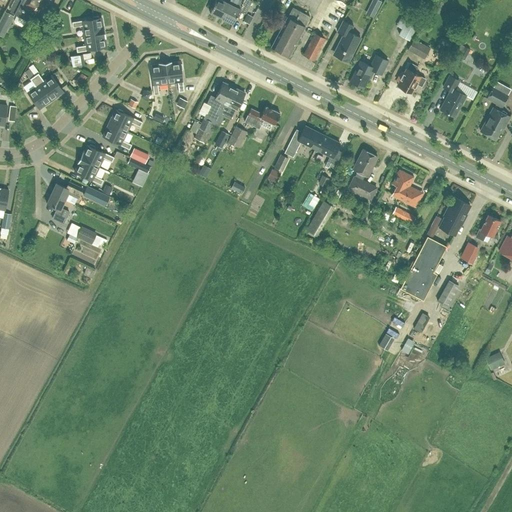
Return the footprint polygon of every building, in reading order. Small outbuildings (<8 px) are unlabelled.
[(13,0),(10,9),(11,10),(10,12),(14,14),(16,15),(13,21),(14,23),(21,26),(23,25),(26,19),(26,20),(31,10),(35,13),(37,10),(43,13),(49,0),(13,0)] [(221,18),(228,3),(223,0),(215,0),(209,12),(221,18)] [(229,0),(228,3),(221,18),(232,23),(239,10),(245,13),(252,1),(250,0),(229,0)] [(374,17),(382,1),(378,0),(373,0),(367,14),(374,17)] [(439,14),(444,2),(439,0),(435,0),(430,9),(439,14)] [(304,26),(310,16),(292,7),(287,17),(287,16),(285,21),(282,20),(279,25),(282,26),(271,46),(282,52),(282,53),(287,56),(287,55),(289,56),(305,26),(304,26)] [(0,35),(3,37),(14,16),(4,11),(0,19),(0,35)] [(246,15),(243,20),(248,24),(252,18),(246,15)] [(84,35),(104,32),(101,17),(99,18),(98,16),(92,17),(93,18),(82,20),(72,22),(72,27),(82,25),(84,35)] [(398,34),(409,40),(417,25),(406,19),(398,34)] [(348,61),(360,37),(350,32),(353,25),(343,20),(337,31),(343,34),(337,47),(338,48),(335,55),(348,61)] [(104,32),(84,35),(85,45),(76,46),(77,52),(87,50),(106,47),(104,32)] [(321,37),(314,33),(303,54),(314,60),(325,39),(326,36),(323,34),(321,37)] [(424,59),(430,47),(413,38),(407,50),(424,59)] [(50,55),(52,46),(40,44),(38,50),(50,55)] [(470,49),(464,46),(458,57),(464,60),(470,49)] [(82,54),(70,56),(72,67),(84,64),(82,54)] [(381,74),(388,60),(376,54),(370,66),(360,60),(350,81),(363,88),(368,77),(370,78),(374,70),(381,74)] [(165,63),(167,83),(177,82),(178,91),(184,91),(183,80),(182,80),(181,70),(182,69),(182,63),(180,63),(180,61),(165,63)] [(414,72),(417,66),(409,62),(406,68),(403,72),(401,71),(396,80),(399,81),(397,84),(411,92),(416,83),(421,86),(425,79),(420,76),(414,72)] [(158,84),(167,83),(165,63),(150,65),(153,84),(152,84),(153,94),(159,94),(158,84)] [(34,75),(51,100),(63,91),(51,75),(43,80),(38,73),(34,75)] [(82,73),(78,78),(83,82),(87,77),(82,73)] [(51,100),(34,75),(30,78),(35,86),(27,92),(39,109),(51,100)] [(454,116),(465,95),(454,89),(459,80),(449,75),(443,86),(450,90),(440,109),(454,116)] [(224,115),(221,114),(233,88),(222,82),(214,98),(210,95),(206,103),(211,106),(207,114),(206,114),(194,137),(206,143),(214,127),(217,128),(220,123),(223,115),(224,115)] [(502,106),(508,95),(492,87),(486,98),(496,103),(494,107),(493,107),(480,130),(495,139),(503,125),(504,126),(510,116),(498,110),(501,106),(502,106)] [(221,114),(224,115),(223,115),(225,116),(230,105),(237,109),(245,93),(233,88),(221,114)] [(183,95),(180,103),(188,106),(191,98),(183,95)] [(274,124),(280,113),(265,106),(261,114),(250,108),(244,121),(259,128),(263,119),(274,124)] [(109,122),(127,131),(131,122),(140,126),(142,121),(133,117),(122,113),(123,111),(118,109),(117,110),(115,109),(109,122)] [(120,144),(129,149),(131,144),(123,140),(127,131),(109,122),(102,136),(120,144)] [(315,148),(322,134),(305,125),(302,132),(296,129),(284,152),(293,156),(300,141),(315,148)] [(247,131),(236,126),(227,142),(239,147),(247,131)] [(214,144),(221,148),(229,134),(222,130),(214,144)] [(322,134),(315,148),(329,156),(325,165),(333,169),(342,152),(336,149),(339,142),(322,134)] [(80,158),(99,166),(103,158),(112,162),(114,157),(105,152),(104,153),(94,148),(95,146),(90,144),(89,145),(87,144),(80,158)] [(130,156),(145,163),(148,156),(134,149),(130,156)] [(367,176),(377,156),(363,149),(353,169),(357,171),(354,176),(348,187),(370,198),(376,187),(362,180),(364,175),(367,176)] [(281,170),(287,158),(281,154),(274,167),(281,170)] [(147,172),(150,167),(130,157),(127,163),(147,172)] [(99,166),(80,158),(74,171),(92,180),(101,184),(103,179),(95,175),(99,166)] [(203,167),(199,174),(205,177),(209,171),(203,167)] [(279,172),(272,168),(267,178),(274,182),(279,172)] [(415,206),(417,202),(422,192),(415,189),(409,185),(413,176),(399,169),(395,177),(397,178),(394,184),(396,185),(391,194),(415,206)] [(322,175),(318,184),(326,187),(330,179),(322,175)] [(51,193),(64,199),(74,203),(77,197),(82,187),(68,181),(66,187),(56,183),(51,193)] [(235,182),(231,188),(241,194),(245,187),(235,182)] [(86,189),(83,195),(99,202),(101,196),(102,194),(87,187),(86,189)] [(0,188),(0,208),(4,210),(8,190),(0,188)] [(61,207),(64,199),(51,193),(46,203),(57,208),(52,217),(63,222),(68,211),(61,207)] [(319,198),(314,195),(308,204),(314,207),(319,198)] [(469,205),(454,197),(451,204),(449,204),(443,216),(444,216),(439,226),(454,234),(459,224),(462,219),(463,220),(466,214),(465,213),(469,205)] [(317,235),(334,207),(323,200),(306,229),(317,235)] [(412,224),(416,216),(396,207),(392,214),(412,224)] [(11,215),(4,214),(1,227),(8,229),(11,215)] [(442,218),(436,215),(426,233),(432,236),(442,218)] [(493,235),(501,220),(489,215),(482,229),(480,228),(476,236),(483,240),(487,232),(493,235)] [(43,219),(40,228),(48,231),(52,223),(43,219)] [(414,223),(410,232),(414,234),(418,225),(414,223)] [(91,244),(96,233),(81,226),(76,237),(91,244)] [(66,239),(73,243),(76,237),(69,234),(66,239)] [(511,257),(511,235),(511,237),(508,235),(499,251),(511,257)] [(409,271),(400,288),(423,300),(432,281),(429,279),(446,246),(427,236),(413,261),(412,261),(407,270),(409,271)] [(463,252),(472,257),(477,247),(468,242),(463,252)] [(95,271),(86,267),(83,274),(92,277),(95,271)] [(446,306),(458,285),(448,279),(436,300),(446,306)] [(432,287),(428,297),(433,299),(437,289),(432,287)] [(425,329),(433,314),(425,310),(417,325),(425,329)] [(386,334),(379,345),(384,348),(391,337),(386,334)] [(411,337),(406,343),(413,348),(415,345),(423,351),(426,347),(411,337)] [(495,354),(487,357),(492,368),(500,365),(495,354)]
